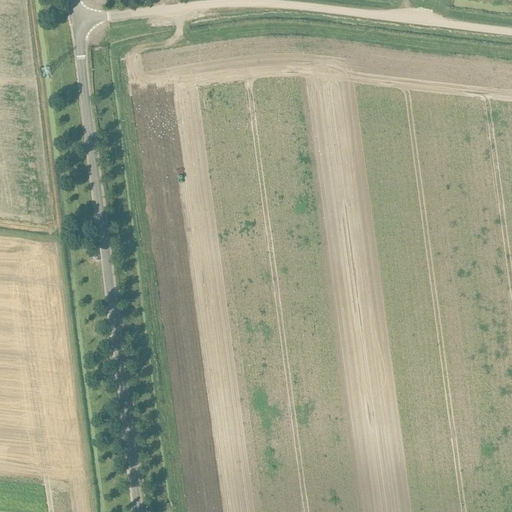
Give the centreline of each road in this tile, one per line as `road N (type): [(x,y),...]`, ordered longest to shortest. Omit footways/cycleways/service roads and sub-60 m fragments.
road 1 (unclassified): [(138,511),(76,26)]
road 2 (unclassified): [(511,32),(249,3),(142,10),(76,26)]
